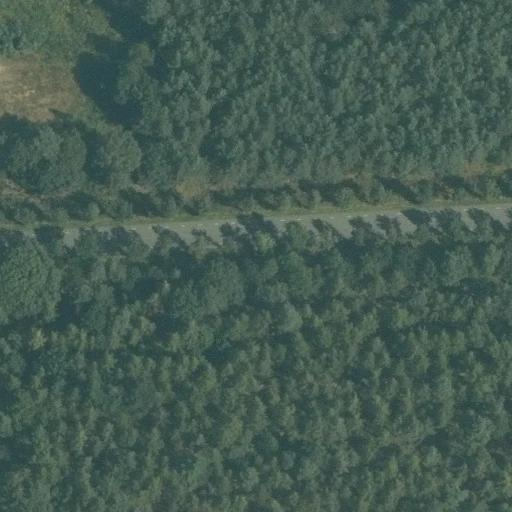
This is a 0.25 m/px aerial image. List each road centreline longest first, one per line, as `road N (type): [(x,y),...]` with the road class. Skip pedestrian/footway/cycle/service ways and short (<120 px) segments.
road 1 (unknown): [(0,406),(511,375)]
road 2 (primary): [(0,246),(511,217)]
